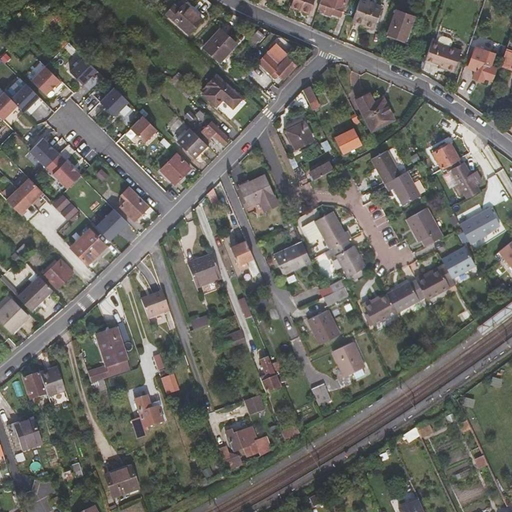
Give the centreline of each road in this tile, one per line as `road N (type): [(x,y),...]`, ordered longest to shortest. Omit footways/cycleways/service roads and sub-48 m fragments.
road 1 (residential): [(175,213),(0,376)]
road 2 (residential): [(335,48),(430,91),(511,150)]
road 3 (residential): [(257,126),(281,187),(356,208),(385,258)]
road 4 (residential): [(67,110),(175,213)]
